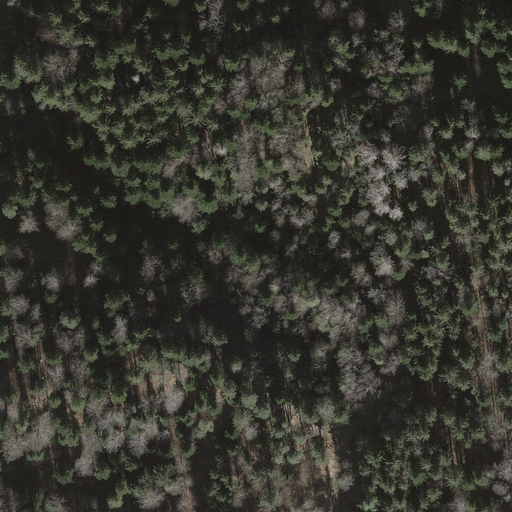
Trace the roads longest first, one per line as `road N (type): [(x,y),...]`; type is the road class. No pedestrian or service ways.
road 1 (track): [(402,0),(469,34),(494,75),(484,88),(418,112),(400,137),(401,161),(420,200),(407,297),(370,419),(341,442),(328,511)]
road 2 (track): [(420,200),(444,225),(453,259),(437,405),(454,511)]
road 3 (track): [(451,273),(481,378),(511,446)]
